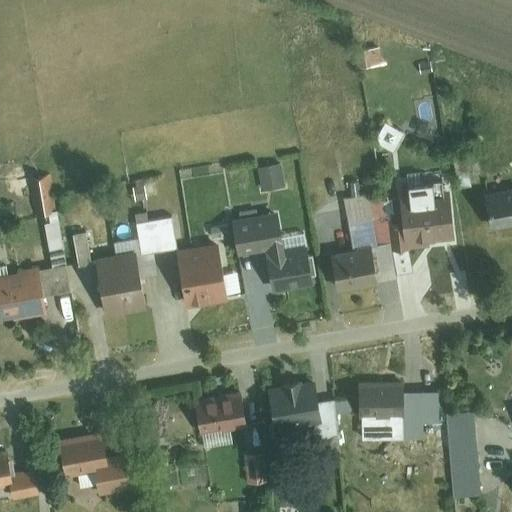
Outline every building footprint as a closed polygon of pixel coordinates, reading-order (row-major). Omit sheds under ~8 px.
[(353,52),(356,68),(377,64),(374,48),(353,52)] [(404,128),(387,120),(381,132),(378,140),(395,148),(404,128)] [(260,167),(263,190),(286,186),(283,163),(260,167)] [(27,176),(34,213),(57,209),(50,172),(27,176)] [(469,172),(460,172),(460,183),(470,183),(469,172)] [(407,214),(409,244),(431,242),(431,237),(459,235),(456,195),(438,197),(437,174),(413,176),(414,201),(406,201),(407,214)] [(393,245),(409,244),(407,214),(386,216),(382,185),(369,186),(378,240),(391,238),(393,245)] [(511,222),(511,189),(486,193),(490,225),(511,222)] [(241,253),(266,249),(274,293),(317,285),(311,249),(289,253),(281,208),(235,216),(241,253)] [(172,216),(136,221),(141,250),(176,245),(172,216)] [(46,219),(54,263),(68,261),(61,217),(46,219)] [(72,231),(79,264),(92,261),(86,228),(72,231)] [(178,247),(188,303),(232,296),(222,239),(178,247)] [(376,244),(332,250),(336,286),(381,280),(376,244)] [(149,306),(141,250),(118,253),(127,309),(149,306)] [(106,312),(127,309),(118,253),(97,256),(106,312)] [(0,317),(49,311),(43,266),(0,271),(0,317)] [(323,413),(326,434),(338,433),(336,396),(321,397),(319,376),(300,379),(300,375),(286,377),(287,382),(270,384),(275,419),(323,413)] [(360,379),(362,442),(403,441),(402,379),(360,379)] [(196,394),(201,431),(249,424),(244,387),(196,394)] [(438,394),(403,394),(403,441),(422,441),(422,422),(438,422),(438,394)] [(448,448),(452,499),(481,497),(476,415),(447,417),(447,430),(448,448)] [(96,469),(100,492),(134,486),(127,450),(110,453),(105,428),(63,436),(70,473),(96,469)] [(0,485),(12,483),(14,497),(41,492),(37,467),(14,471),(10,446),(0,447),(0,485)] [(246,451),(248,479),(266,478),(264,450),(246,451)]
